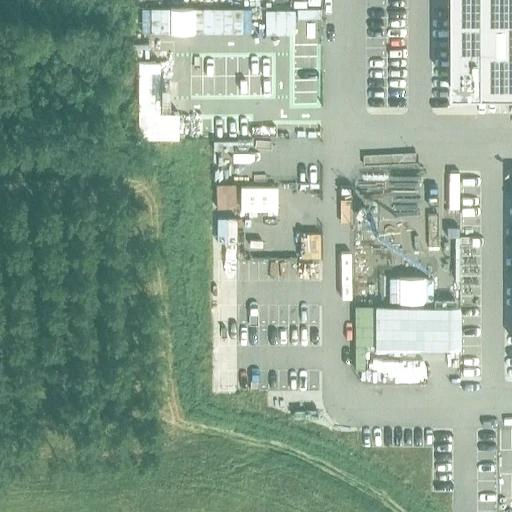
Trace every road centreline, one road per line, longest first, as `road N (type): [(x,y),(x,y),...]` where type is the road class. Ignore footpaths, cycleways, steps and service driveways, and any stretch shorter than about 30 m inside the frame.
road 1 (trunk): [(100,511),(87,0)]
road 2 (trunk): [(40,0),(50,511)]
road 3 (unclassified): [(511,405),(361,407),(340,389),(342,140)]
road 4 (unknown): [(479,142),(483,368),(503,405)]
road 5 (unclassified): [(511,142),(342,140)]
road 6 (unclassified): [(342,140),(343,0)]
